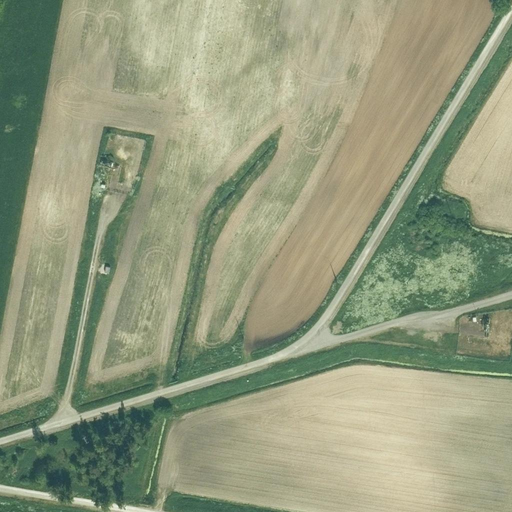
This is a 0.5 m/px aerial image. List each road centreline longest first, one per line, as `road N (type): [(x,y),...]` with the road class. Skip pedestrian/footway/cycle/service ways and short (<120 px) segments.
road 1 (track): [(282,352),(332,308),(511,9)]
road 2 (track): [(0,440),(282,352)]
road 3 (track): [(62,420),(102,225),(136,145)]
road 4 (track): [(282,352),(511,289)]
road 5 (track): [(156,511),(0,486)]
